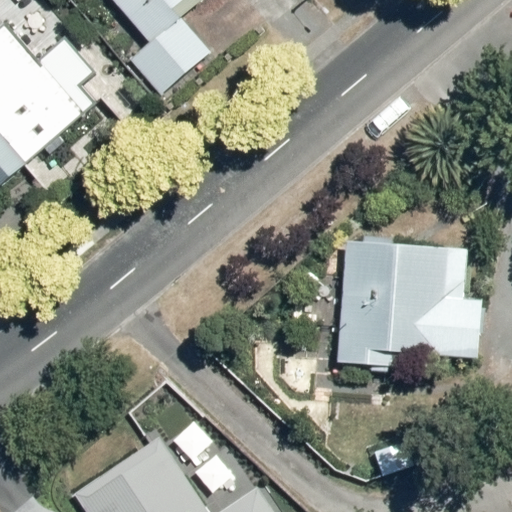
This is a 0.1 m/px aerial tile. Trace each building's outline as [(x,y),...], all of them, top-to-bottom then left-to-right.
[(111,0),(150,47),(133,61),(166,101),(223,53),(197,21),(223,0),(111,0)] [(0,165),(10,180),(96,118),(77,92),(101,74),(76,39),(39,66),(0,11),(0,165)] [(476,250),(350,247),(347,372),(398,374),(398,362),(489,364),(491,300),(474,299),(476,250)] [(439,421),(379,436),(389,474),(448,459),(439,421)] [(169,434),(83,493),(94,511),(280,511),(260,483),(222,510),(169,434)]
